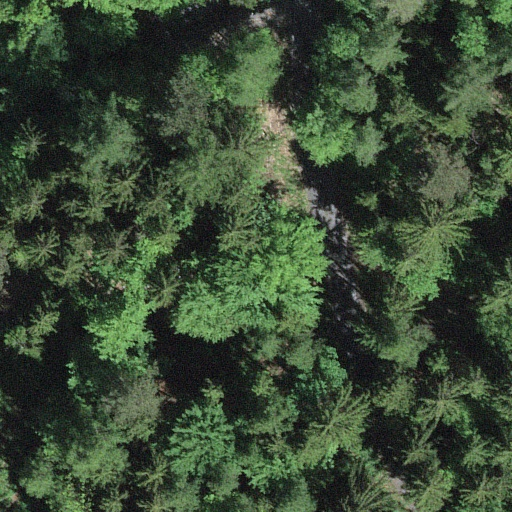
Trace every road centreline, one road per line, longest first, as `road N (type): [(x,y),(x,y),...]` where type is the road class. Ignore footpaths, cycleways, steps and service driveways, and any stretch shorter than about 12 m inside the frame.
road 1 (track): [(310,0),(327,196),(350,271),(395,365),(496,511)]
road 2 (track): [(511,313),(350,271)]
